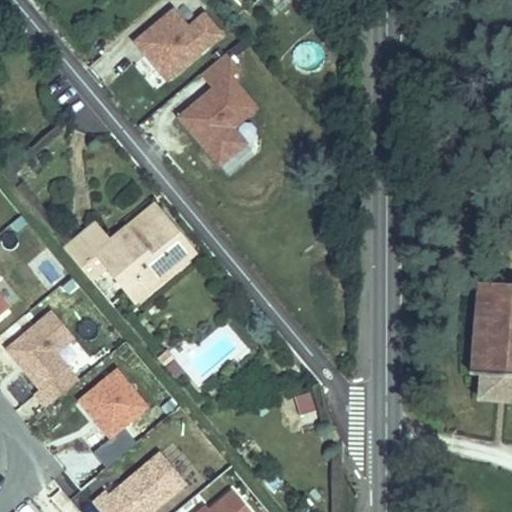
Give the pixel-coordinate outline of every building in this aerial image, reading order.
[(167,81),(221,36),(203,15),(187,28),(178,16),(167,16),(135,43),(167,81)] [(237,71),(224,55),(201,75),(214,89),(179,118),(189,130),(192,127),(199,135),(199,142),(219,166),(245,144),(232,129),(256,109),(229,77),(237,71)] [(192,127),(189,130),(199,142),(199,135),(192,127)] [(153,212),(127,233),(135,242),(160,221),(153,212)] [(120,240),(107,251),(139,288),(152,277),(160,286),(192,258),(160,221),(135,242),(127,233),(120,240)] [(105,222),(75,246),(91,264),(107,251),(120,240),(105,222)] [(152,277),(139,288),(147,296),(160,286),(152,277)] [(511,292),(469,289),(461,384),(475,385),(473,410),(511,413),(511,292)] [(0,317),(9,310),(0,299),(0,317)] [(34,396),(46,409),(78,382),(56,355),(74,339),(52,313),(6,351),(40,391),(34,396)] [(177,351),(169,357),(177,366),(185,359),(177,351)] [(110,439),(93,453),(106,469),(136,444),(123,428),(148,408),(116,370),(79,401),(110,439)] [(106,493),(93,504),(99,511),(152,511),(186,484),(160,454),(110,497),(106,493)] [(248,511),(232,492),(207,511),(248,511)]
